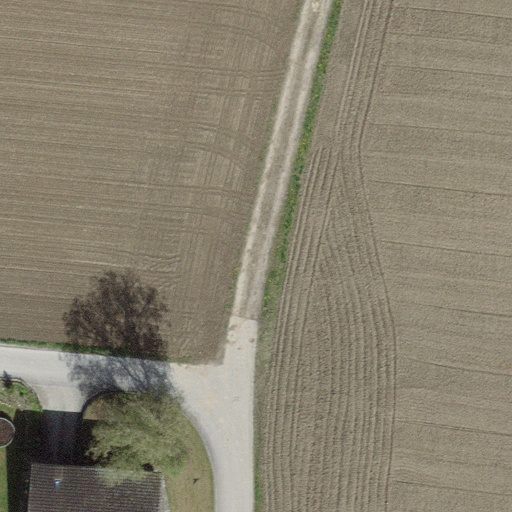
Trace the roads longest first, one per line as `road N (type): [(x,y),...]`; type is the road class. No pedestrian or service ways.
road 1 (track): [(0,373),(236,392),(324,0)]
road 2 (residential): [(236,392),(237,511)]
